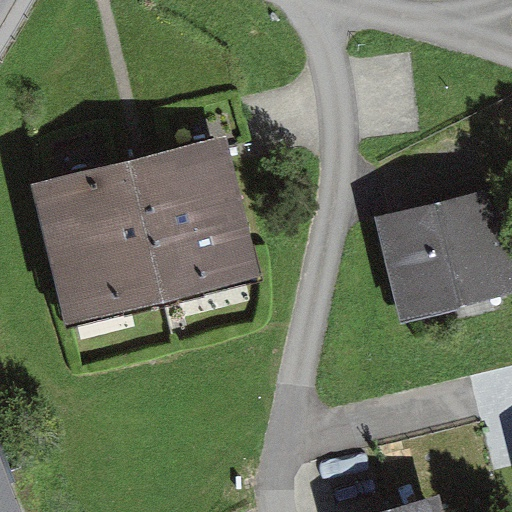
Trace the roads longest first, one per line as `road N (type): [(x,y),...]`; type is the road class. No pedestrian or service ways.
road 1 (residential): [(312,0),(329,60),(340,155),(280,423),(279,511)]
road 2 (residential): [(336,0),(511,54)]
